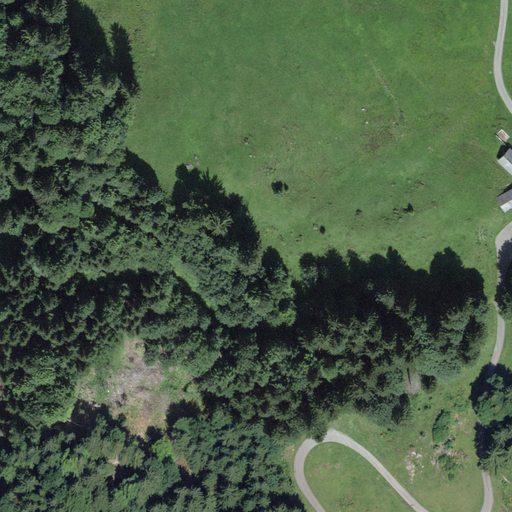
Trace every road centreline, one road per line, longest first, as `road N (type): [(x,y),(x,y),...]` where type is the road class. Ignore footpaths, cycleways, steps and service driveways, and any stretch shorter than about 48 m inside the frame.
road 1 (unclassified): [(485,511),(484,398),(511,245)]
road 2 (unclassified): [(317,511),(297,461),(306,444),(324,438),(353,445),(421,511)]
